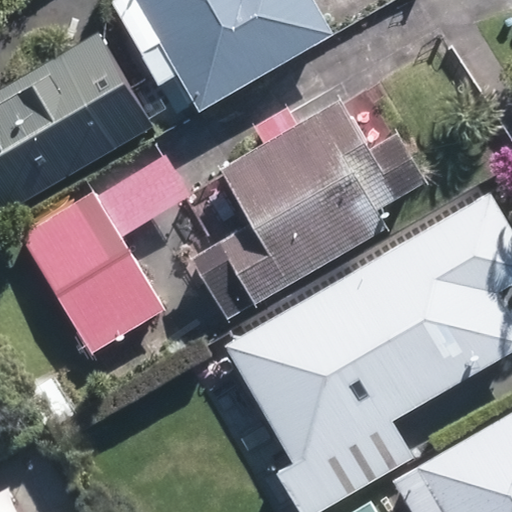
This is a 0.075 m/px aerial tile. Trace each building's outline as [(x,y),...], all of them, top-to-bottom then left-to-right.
[(276,0),(118,0),(183,101),(296,30),(276,0)] [(69,59),(0,107),(0,219),(122,134),(69,59)] [(330,119),(214,184),(247,243),(200,269),(226,314),(341,249),(318,208),(366,181),(330,119)] [(150,174),(0,261),(0,266),(57,364),(144,313),(106,249),(171,211),(150,174)] [(511,222),(491,188),(223,345),(293,463),(276,472),(299,511),(316,511),(410,458),(388,421),(511,348),(511,327),(492,293),(511,281),(511,222)] [(511,511),(511,410),(392,479),(410,511),(511,511)] [(378,511),(372,500),(350,511),(378,511)]
